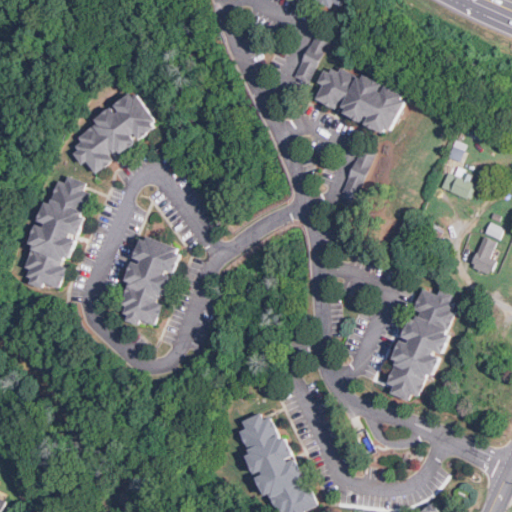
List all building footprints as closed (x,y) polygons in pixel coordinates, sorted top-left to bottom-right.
[(314,0),(331,9),(335,2),(342,6),(345,0),(314,0)] [(296,76),(310,82),(330,39),(316,32),(296,76)] [(408,93),(364,75),(363,76),(341,67),(339,72),(326,67),(319,82),(323,84),(317,99),(341,110),(341,111),(366,122),(365,123),(391,134),(408,93)] [(97,173),(117,159),(115,156),(140,140),(161,126),(137,90),(114,105),(115,106),(96,118),(99,123),(79,136),(84,144),(74,150),(83,164),(89,161),(97,173)] [(344,191),(358,197),(375,155),(361,149),(344,191)] [(477,184),(470,182),(473,173),(458,167),(455,174),(448,171),(442,188),(472,199),(477,184)] [(33,244),(32,244),(29,268),(32,269),(30,283),(64,288),(68,261),(74,262),(78,236),(83,237),(86,215),(87,215),(90,191),(87,190),(88,180),(68,177),(68,181),(58,180),(54,202),(45,201),(42,223),(36,222),(33,244)] [(486,233),(500,239),(505,228),(490,222),(486,233)] [(444,229),(432,223),(423,240),(435,247),(444,229)] [(134,259),(128,280),(130,280),(124,305),(129,306),(125,320),(141,324),(142,320),(158,325),(165,299),(168,299),(175,274),(176,274),(184,247),(142,236),(136,259),(134,259)] [(497,240),(482,236),(473,267),(493,274),(497,259),(492,258),(497,240)] [(455,293),(440,290),(438,294),(425,288),(417,302),(416,308),(421,311),(417,318),(413,317),(404,336),(402,340),(394,358),(399,360),(391,376),(389,383),(394,385),(392,392),(406,399),(411,400),(414,394),(420,395),(430,375),(433,376),(443,357),(444,353),(453,335),(447,333),(458,311),(452,308),(455,293)] [(320,505),(312,484),(305,487),(301,478),(306,476),(298,456),(296,457),(288,436),(282,438),(273,416),(266,419),(263,412),(244,420),(247,428),(241,430),(251,453),(248,454),(257,475),(258,475),(267,496),(272,494),(278,511),(306,511),(320,505)] [(0,511),(2,511),(10,493),(0,489),(0,511)]
